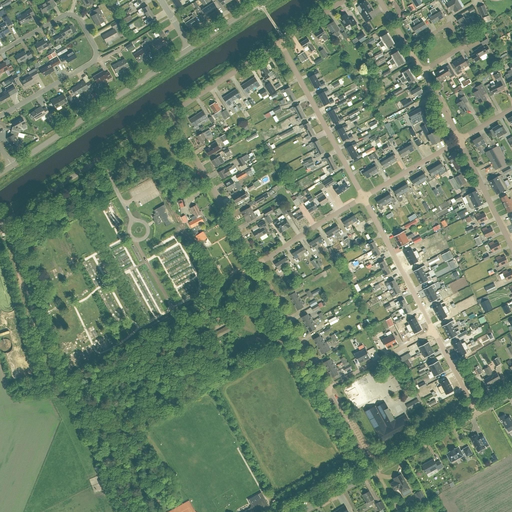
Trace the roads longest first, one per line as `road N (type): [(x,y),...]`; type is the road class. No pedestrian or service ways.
road 1 (tertiary): [(12,165),(190,48)]
road 2 (unclassified): [(0,223),(169,113)]
road 3 (residential): [(363,197),(279,42)]
road 4 (residential): [(256,264),(169,113)]
road 5 (residential): [(433,330),(363,197)]
road 6 (residential): [(326,388),(256,264)]
road 7 (unclassified): [(169,113),(279,42)]
road 8 (track): [(252,299),(144,370)]
road 9 (residential): [(256,264),(363,197)]
road 10 (residential): [(326,388),(433,330)]
road 11 (residential): [(0,116),(90,62),(93,46)]
road 12 (residential): [(511,247),(459,139)]
road 13 (residential): [(93,46),(70,14),(0,52)]
